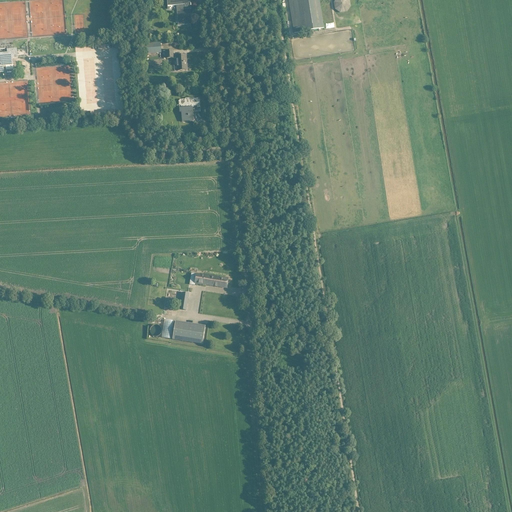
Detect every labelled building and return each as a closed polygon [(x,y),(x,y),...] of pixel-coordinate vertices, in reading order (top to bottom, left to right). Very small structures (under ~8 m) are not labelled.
[(191,24),(190,15),(190,9),(191,9),(191,6),(191,4),(190,0),(176,0),(167,1),(168,9),(168,6),(179,5),(180,25),(191,24)] [(324,29),(319,0),(288,0),(294,33),(324,29)] [(337,2),(337,1),(336,0),(319,0),(320,1),(320,3),(320,5),(321,6),(322,7),(323,8),(324,9),(326,10),(328,10),(329,10),(331,9),(333,9),(334,8),(335,6),(336,5),(337,3),(337,2)] [(338,0),(340,8),(353,6),(352,0),(338,0)] [(73,17),(73,33),(82,33),(82,17),(73,17)] [(13,59),(18,59),(18,58),(17,52),(17,49),(7,49),(7,56),(5,56),(5,53),(0,54),(0,53),(0,52),(0,73),(4,73),(4,66),(13,66),(13,59)] [(187,70),(186,56),(176,56),(178,71),(187,70)] [(192,108),(193,108),(193,105),(199,105),(199,99),(180,100),(180,105),(181,105),(182,120),(188,120),(189,121),(193,121),(192,108)] [(227,289),(229,279),(203,274),(203,276),(192,274),(190,285),(195,285),(195,283),(213,286),(227,289)] [(206,326),(175,322),(173,340),(203,344),(206,326)] [(153,327),(152,327),(152,328),(151,328),(151,329),(150,329),(150,330),(150,331),(150,332),(150,333),(150,334),(150,335),(151,336),(152,337),(153,338),(154,338),(155,338),(156,338),(157,338),(158,338),(158,337),(159,337),(159,336),(160,336),(160,335),(161,334),(161,333),(161,332),(161,331),(160,330),(160,329),(159,328),(158,327),(157,327),(156,327),(155,327),(154,327),(153,327)]
